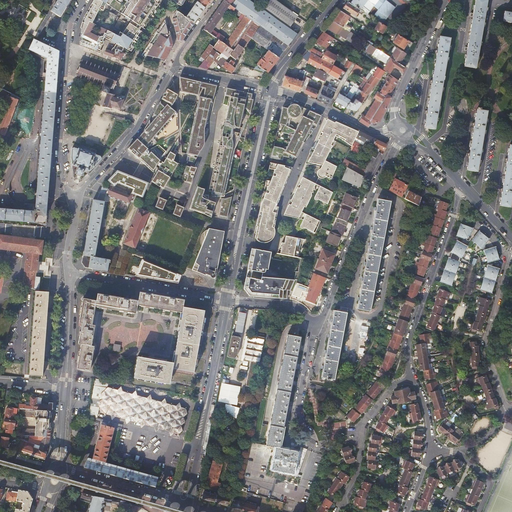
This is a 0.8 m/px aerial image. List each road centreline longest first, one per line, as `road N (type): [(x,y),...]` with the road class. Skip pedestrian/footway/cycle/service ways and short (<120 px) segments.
road 1 (secondary): [(227,298),(271,89)]
road 2 (residential): [(315,321),(402,129)]
road 3 (tertiary): [(84,0),(69,30),(59,153),(73,198)]
road 4 (residential): [(459,182),(410,336),(412,376)]
road 5 (tertiary): [(73,198),(123,145),(176,68)]
road 6 (unclassified): [(67,272),(227,298)]
road 7 (secondary): [(195,450),(227,298)]
road 8 (residential): [(444,0),(396,99),(402,129)]
road 9 (residential): [(315,321),(298,406),(315,452)]
